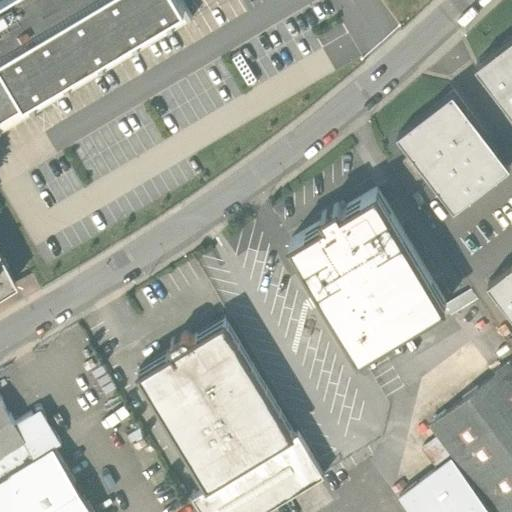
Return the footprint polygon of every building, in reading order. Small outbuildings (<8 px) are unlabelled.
[(0,0),(0,131),(192,18),(181,0),(0,0)] [(511,34),(476,62),(511,108),(511,34)] [(453,89),(397,132),(412,151),(403,157),(417,176),(426,169),(455,207),(510,164),(453,89)] [(320,220),(290,238),(359,354),(446,302),(377,186),(347,204),(347,205),(342,208),(339,202),(322,212),(326,218),(320,221),(320,220)] [(0,290),(15,282),(0,254),(0,290)] [(511,260),(488,279),(511,309),(511,260)] [(169,352),(139,370),(208,486),(194,494),(204,511),(261,511),(324,474),(226,318),(196,336),(191,340),(189,336),(185,335),(173,342),(172,346),(174,350),(169,352)] [(511,511),(511,362),(511,363),(510,362),(430,422),(438,433),(422,446),(437,465),(399,494),(412,511),(511,511)] [(15,420),(0,394),(0,511),(92,511),(54,447),(53,447),(32,411),(15,420)]
